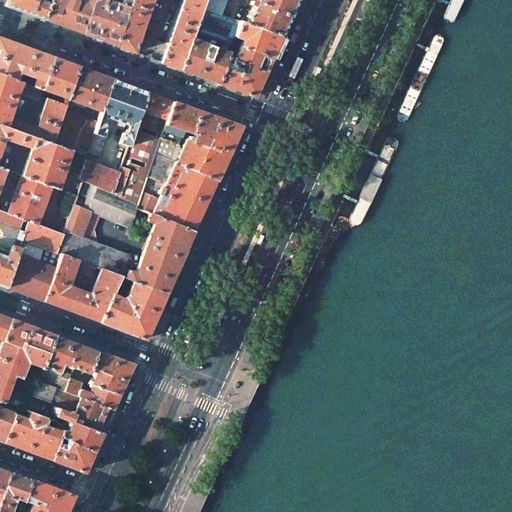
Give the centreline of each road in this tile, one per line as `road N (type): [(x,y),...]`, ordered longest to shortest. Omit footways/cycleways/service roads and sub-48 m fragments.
road 1 (primary): [(236,341),(390,0)]
road 2 (residential): [(273,121),(0,21)]
road 3 (primary): [(264,141),(193,303)]
road 4 (residential): [(0,302),(165,365)]
road 5 (primary): [(159,511),(227,361)]
road 6 (primary): [(165,365),(105,494)]
road 7 (primary): [(328,0),(273,121)]
